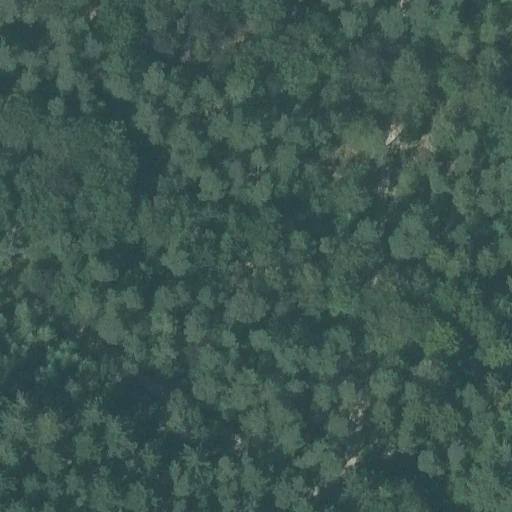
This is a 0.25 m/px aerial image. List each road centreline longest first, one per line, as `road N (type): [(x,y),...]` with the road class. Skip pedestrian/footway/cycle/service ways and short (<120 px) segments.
road 1 (track): [(408,0),(345,511)]
road 2 (track): [(318,511),(0,280)]
